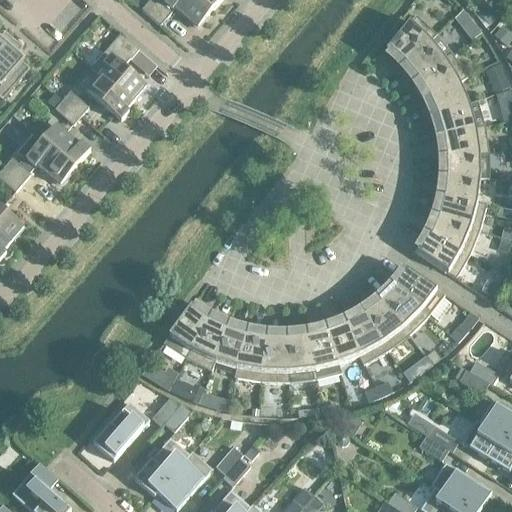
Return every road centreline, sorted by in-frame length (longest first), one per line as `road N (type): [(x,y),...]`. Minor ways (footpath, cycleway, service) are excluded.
road 1 (residential): [(308,145),(209,274),(285,295),(335,282),(378,240),(400,193),(404,156),(387,106),(358,74)]
road 2 (residential): [(195,80),(0,300)]
road 3 (residential): [(308,145),(222,106),(195,80)]
road 4 (residential): [(195,80),(105,0)]
